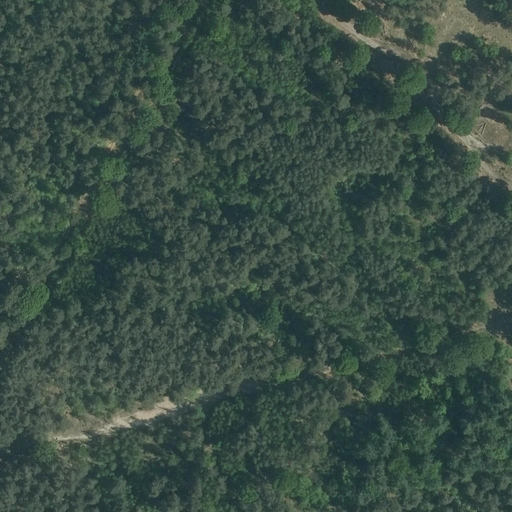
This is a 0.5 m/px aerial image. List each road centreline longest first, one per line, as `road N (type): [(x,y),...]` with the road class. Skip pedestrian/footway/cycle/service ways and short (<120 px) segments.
road 1 (track): [(130,108),(423,347),(0,453)]
road 2 (track): [(192,0),(0,332)]
road 3 (track): [(315,0),(511,182)]
